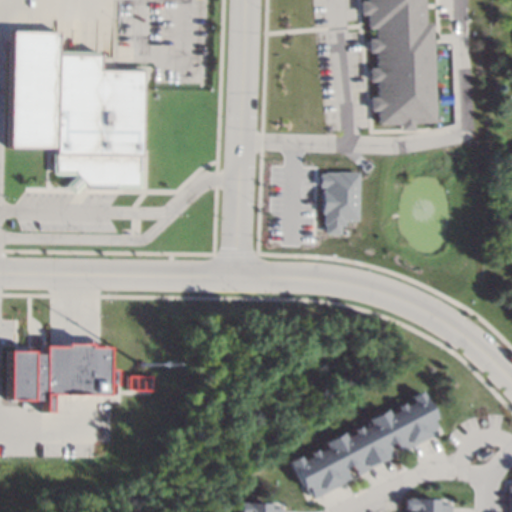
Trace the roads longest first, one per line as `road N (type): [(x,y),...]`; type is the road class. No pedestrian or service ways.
road 1 (residential): [(511,382),(451,325),(366,290),(242,277),(0,275)]
road 2 (residential): [(250,0),(242,277)]
